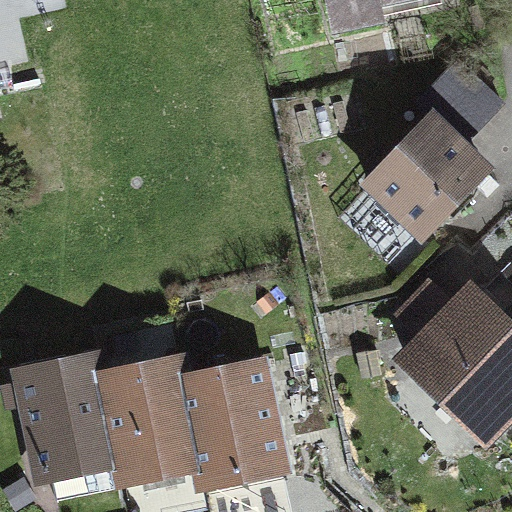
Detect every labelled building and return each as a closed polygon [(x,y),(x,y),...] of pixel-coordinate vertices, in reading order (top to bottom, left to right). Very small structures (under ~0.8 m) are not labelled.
[(323,0),(332,41),(386,28),(383,16),(456,0),(323,0)] [(411,109),(428,122),(431,118),(464,150),(507,109),(457,60),(411,109)] [(464,150),(431,118),(428,122),(358,196),(422,256),(495,178),(464,150)] [(511,430),(511,329),(469,288),(452,306),(427,283),(392,323),(416,344),(390,371),(485,459),(511,430)] [(91,364),(10,380),(33,496),(113,480),(116,498),(192,483),(196,501),(290,483),(267,365),(183,381),(179,364),(94,381),(91,364)]
